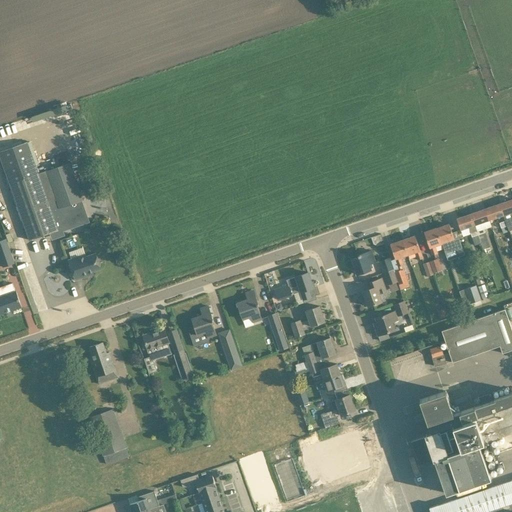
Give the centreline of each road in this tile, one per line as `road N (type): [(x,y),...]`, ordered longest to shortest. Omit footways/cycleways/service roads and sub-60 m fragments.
road 1 (residential): [(0,351),(320,240)]
road 2 (residential): [(415,511),(320,240)]
road 3 (unclassified): [(320,240),(511,175)]
road 4 (unknown): [(376,400),(484,370),(511,373)]
